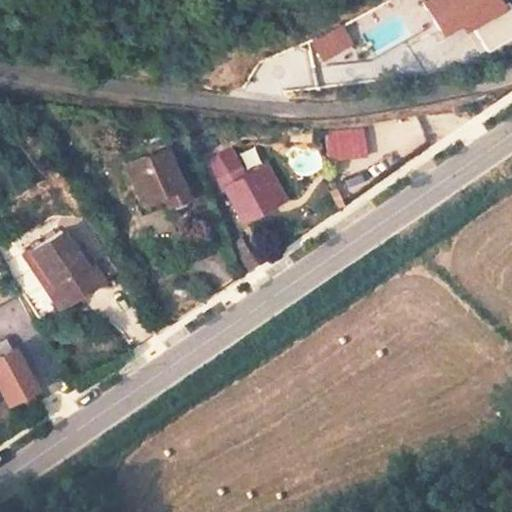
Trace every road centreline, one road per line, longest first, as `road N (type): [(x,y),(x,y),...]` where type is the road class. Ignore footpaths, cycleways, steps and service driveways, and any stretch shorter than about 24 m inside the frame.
road 1 (secondary): [(511,133),(0,468)]
road 2 (unclassified): [(511,73),(464,89),(316,112),(0,80)]
